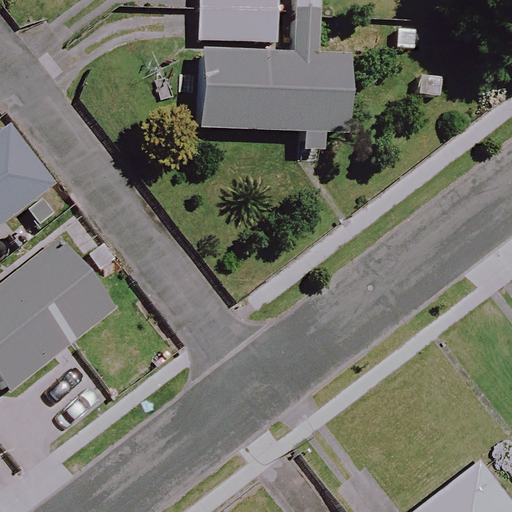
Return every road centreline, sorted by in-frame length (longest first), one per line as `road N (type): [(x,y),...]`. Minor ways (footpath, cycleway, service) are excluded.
road 1 (residential): [(249,378),(0,51)]
road 2 (residential): [(249,378),(511,180)]
road 3 (residential): [(83,511),(249,378)]
